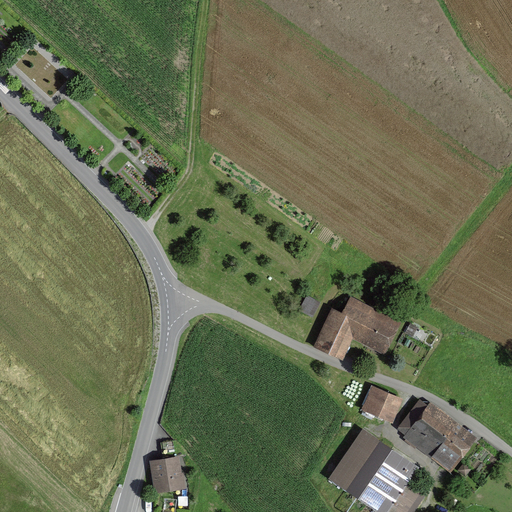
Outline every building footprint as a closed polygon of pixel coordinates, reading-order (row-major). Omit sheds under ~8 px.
[(312,316),(319,303),(307,296),(300,309),(312,316)] [(343,313),(333,309),(315,347),(341,359),(353,333),(382,348),(394,326),(348,303),(343,313)] [(394,395),(373,387),(364,410),(384,419),(394,395)] [(471,440),(420,401),(402,425),(411,432),(405,440),(415,447),(416,445),(445,467),(447,464),(450,466),(471,440)] [(411,465),(362,431),(331,476),(383,511),(412,511),(425,495),(414,487),(413,490),(400,481),(411,465)] [(162,442),(164,456),(185,454),(174,441),(162,442)] [(154,472),(156,489),(183,485),(181,475),(177,475),(175,458),(156,461),(158,471),(154,472)]
